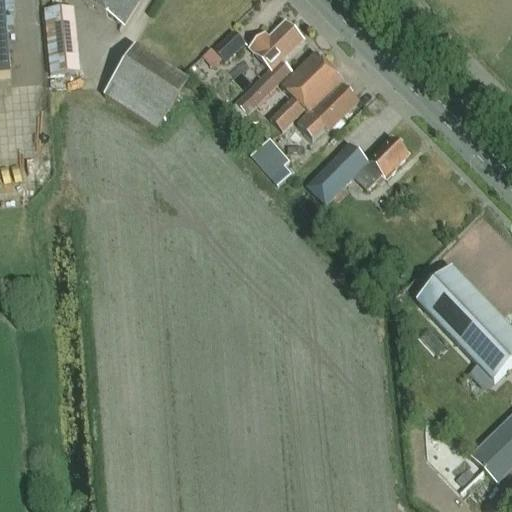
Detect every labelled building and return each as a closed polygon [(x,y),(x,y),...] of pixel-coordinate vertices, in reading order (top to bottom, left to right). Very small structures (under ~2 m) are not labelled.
[(0,0),(0,81),(10,80),(3,0),(0,0)] [(77,0),(123,30),(141,0),(77,0)] [(51,12),(55,77),(86,76),(82,10),(51,12)] [(291,76),(281,67),(302,46),(285,28),(268,44),(264,40),(250,54),(268,73),(264,77),(266,79),(231,113),(242,124),(291,76)] [(244,49),(232,36),(207,61),(211,66),(218,59),(226,67),(244,49)] [(146,51),(114,100),(169,135),(201,86),(146,51)] [(327,139),(358,109),(340,92),(344,88),(315,59),(281,92),(292,104),(270,126),(282,138),(304,116),(308,120),(297,130),(312,145),(323,134),(327,139)] [(391,143),(367,167),(349,149),(306,193),(324,212),(353,183),(367,197),(382,182),(386,186),(394,177),(394,174),(408,160),(391,143)] [(289,166),(269,144),(250,161),(276,191),(290,178),(283,171),(289,166)] [(511,337),(451,273),(415,306),(493,388),(511,370),(511,337)] [(511,474),(511,420),(470,462),(496,490),(511,474)]
